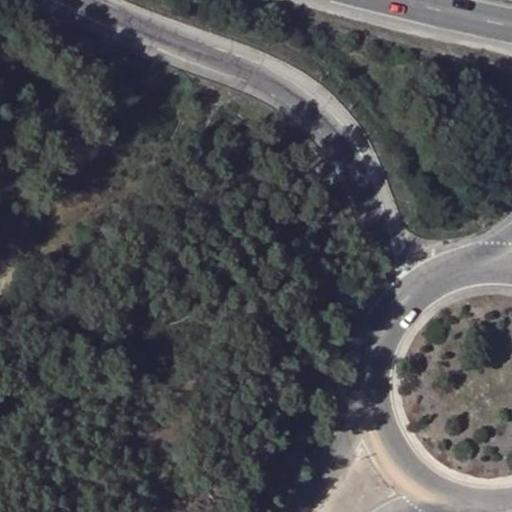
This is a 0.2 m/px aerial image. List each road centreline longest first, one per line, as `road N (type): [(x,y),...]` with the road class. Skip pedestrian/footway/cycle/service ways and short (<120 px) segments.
road 1 (motorway): [(65,0),(264,79),(326,122),(347,150),(376,221),(391,316)]
road 2 (secondary): [(373,366),(334,457),(292,511)]
road 3 (secondary): [(373,366),(386,436),(436,486)]
road 4 (motorway): [(389,0),(511,28)]
road 5 (secondary): [(493,261),(453,268),(418,287),(391,316)]
